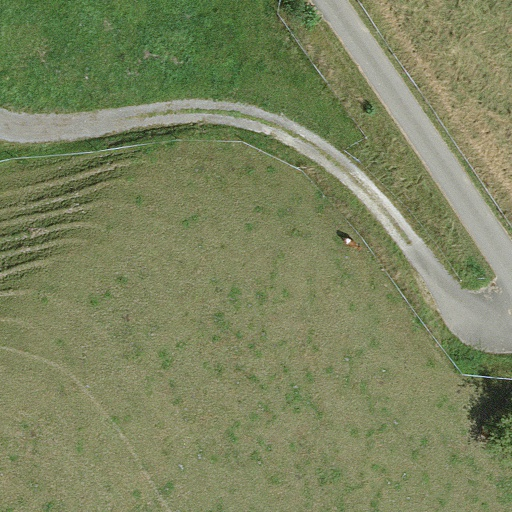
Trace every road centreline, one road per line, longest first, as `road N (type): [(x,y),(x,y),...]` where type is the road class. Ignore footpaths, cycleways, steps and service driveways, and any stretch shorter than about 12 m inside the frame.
road 1 (track): [(0,124),(217,112),(290,132),(369,193),(468,312),(511,329)]
road 2 (track): [(511,266),(328,0)]
